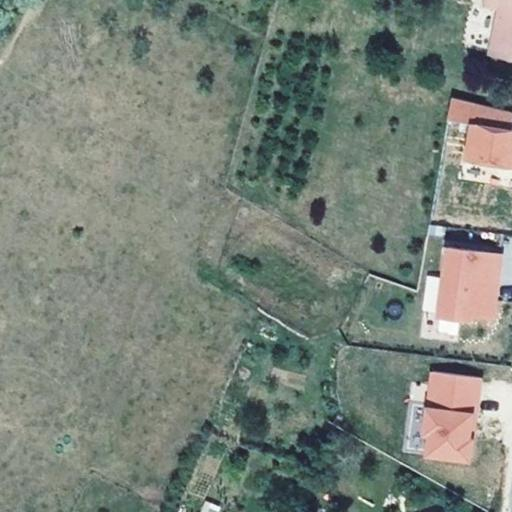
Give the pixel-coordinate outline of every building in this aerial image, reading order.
[(511,0),(486,0),(485,6),(500,9),(491,54),(511,57),(511,0)] [(511,123),(511,109),(453,95),(452,96),(449,113),(472,118),(464,154),(481,158),(481,155),(497,159),(497,162),(511,165),(511,126),(511,127),(511,123)] [(449,246),(441,315),(473,319),(473,313),(493,315),(495,298),(490,298),(492,282),(500,283),(503,253),(449,246)] [(428,454),(471,459),(474,438),(470,438),(475,400),(478,400),(481,376),(433,370),(425,433),(431,433),(428,454)] [(470,438),(474,438),(478,400),(475,400),(470,438)] [(218,511),(221,507),(206,501),(201,511),(218,511)]
